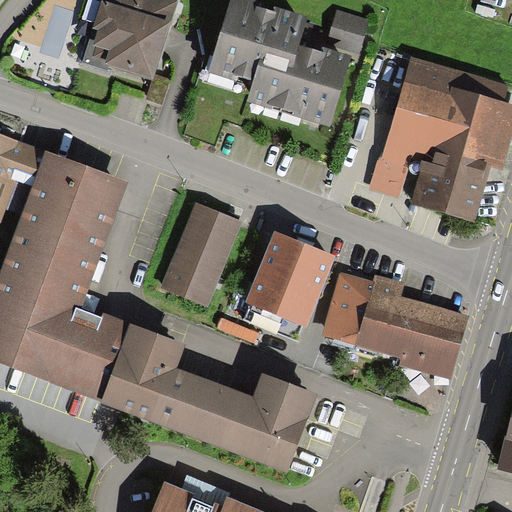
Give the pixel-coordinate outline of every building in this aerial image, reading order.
[(179,4),(167,0),(101,0),(81,65),(109,75),(110,71),(153,84),(179,4)] [(309,24),(233,1),(209,80),(234,88),(235,84),(253,89),(247,108),(330,133),(351,64),(301,49),(309,24)] [(370,21),(337,11),(327,46),(359,56),(370,21)] [(507,86),(411,59),(382,160),(378,159),(369,192),(400,201),(411,161),(425,165),(413,208),(475,226),(491,170),(502,174),(511,139),(511,108),(502,105),(507,86)] [(44,158),(46,155),(0,138),(0,225),(1,226),(16,184),(33,190),(44,158)] [(131,331),(132,330),(83,312),(129,189),(44,158),(33,190),(0,278),(0,369),(102,407),(131,331)] [(242,225),(195,207),(161,292),(208,311),(242,225)] [(336,264),(276,239),(247,309),(251,311),(245,324),(297,345),(302,333),(307,335),(336,264)] [(373,284),(339,275),(322,340),(399,361),(397,370),(453,385),(471,319),(403,301),(407,286),(375,277),(373,284)] [(253,405),(178,377),(187,352),(131,331),(102,407),(101,412),(289,482),(319,403),(262,381),(253,405)] [(511,424),(498,477),(511,480),(511,424)] [(246,511),(228,504),(231,497),(188,480),(182,494),(163,486),(152,511),(246,511)]
